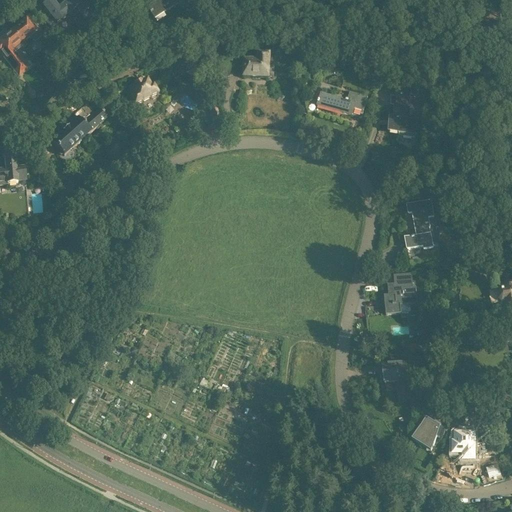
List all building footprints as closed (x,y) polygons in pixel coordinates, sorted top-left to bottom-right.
[(68,15),(61,6),(58,9),(53,3),(53,2),(52,0),(43,7),(48,14),(42,19),(50,29),(56,24),(56,25),(68,15)] [(69,0),(61,6),(68,15),(77,9),(82,15),(89,9),(93,14),(97,10),(89,0),(87,0),(84,3),(81,0),(69,0)] [(166,18),(163,15),(179,5),(176,0),(158,0),(147,8),(150,13),(149,14),(149,15),(139,22),(146,32),(166,18)] [(84,29),(78,21),(74,17),(71,19),(75,23),(81,31),(84,29)] [(11,34),(20,45),(30,37),(34,42),(41,37),(37,32),(38,32),(29,20),(27,21),(27,20),(21,24),(22,25),(11,34)] [(23,48),(20,45),(11,34),(10,35),(9,34),(4,38),(4,39),(0,42),(0,53),(1,53),(19,76),(27,70),(15,55),(23,48)] [(85,37),(81,40),(87,46),(90,43),(85,37)] [(280,46),(288,46),(288,38),(280,39),(280,46)] [(67,45),(66,46),(61,40),(58,43),(62,48),(62,49),(68,57),(73,54),(67,45)] [(60,52),(55,56),(61,64),(65,60),(60,52)] [(245,59),(244,78),(252,78),(252,79),(259,79),(259,78),(268,79),(268,71),(273,71),(273,66),(268,66),(269,55),(258,55),(258,62),(252,62),(252,59),(245,59)] [(223,67),(212,70),(215,82),(226,79),(223,67)] [(134,107),(157,95),(153,86),(150,87),(147,80),(141,83),(138,82),(134,84),(133,87),(128,90),(132,97),(129,98),(134,107)] [(199,80),(189,93),(204,105),(214,91),(199,80)] [(397,106),(396,119),(389,119),(389,133),(399,134),(399,137),(421,138),(422,117),(414,117),(414,120),(407,120),(408,107),(413,108),(413,93),(397,92),(397,98),(391,97),(390,105),(397,106)] [(321,94),(318,106),(317,107),(352,117),(352,116),(361,118),(363,113),(367,99),(357,96),(356,100),(349,98),(347,102),(321,94)] [(90,120),(94,116),(86,106),(82,110),(90,120)] [(208,109),(211,120),(221,118),(218,107),(208,109)] [(90,120),(82,110),(74,117),(77,121),(78,120),(83,126),(90,120)] [(78,120),(77,121),(69,128),(74,134),(76,132),(80,138),(82,137),(84,139),(100,126),(102,128),(107,124),(109,126),(113,123),(108,118),(106,120),(99,112),(94,116),(90,120),(83,126),(78,120)] [(74,134),(69,128),(51,143),(59,153),(58,154),(61,157),(62,156),(63,158),(84,139),(82,137),(80,138),(76,132),(74,134)] [(6,171),(0,171),(0,185),(18,184),(18,181),(29,180),(28,173),(25,173),(25,169),(15,170),(13,147),(4,148),(6,171)] [(416,237),(405,239),(408,257),(425,254),(424,250),(433,248),(430,234),(427,235),(423,214),(433,212),(431,201),(406,205),(408,214),(412,214),(416,237)] [(493,262),(482,269),(486,275),(497,267),(493,262)] [(499,274),(507,279),(510,274),(503,268),(499,274)] [(394,282),(394,285),(387,286),(388,297),(384,297),(386,316),(401,315),(400,306),(417,305),(416,288),(413,288),(411,274),(393,276),(385,277),(386,283),(394,282)] [(503,303),(504,309),(511,308),(511,283),(502,285),(503,291),(500,292),(498,295),(499,300),(502,303),(503,303)] [(408,346),(409,353),(417,352),(416,345),(408,346)] [(406,364),(383,367),(385,384),(395,383),(401,404),(413,401),(408,381),(406,364)] [(430,420),(431,417),(426,414),(409,439),(412,440),(411,441),(430,453),(432,451),(440,427),(430,420)] [(454,444),(454,454),(464,454),(464,461),(474,461),(474,432),(464,432),(464,435),(456,435),(456,444),(454,444)]
